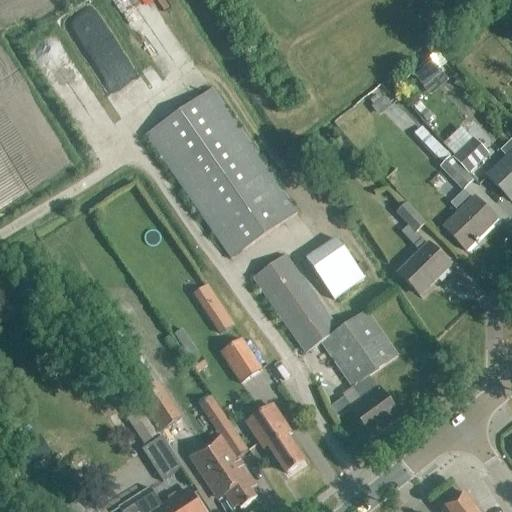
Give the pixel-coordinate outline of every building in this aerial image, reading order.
[(135,0),(149,24),(180,6),(176,0),(135,0)] [(77,71),(86,64),(66,36),(73,31),(65,19),(48,31),(77,71)] [(433,58),(428,63),(430,69),(436,70),(441,66),(439,60),(433,58)] [(384,93),(398,108),(413,94),(399,79),(384,93)] [(101,93),(88,101),(114,144),(140,128),(113,86),(101,93)] [(208,94),(160,129),(143,141),(231,262),(296,215),(234,129),(208,94)] [(385,98),(372,108),(376,113),(383,112),(391,106),(385,98)] [(417,102),(412,107),(426,123),(431,118),(417,102)] [(419,126),(411,134),(442,167),(450,159),(419,126)] [(342,137),(332,146),(340,155),(350,145),(342,137)] [(473,140),(453,159),(468,176),(488,156),(473,140)] [(500,152),(507,159),(487,178),(509,200),(511,197),(511,142),(511,141),(500,152)] [(462,192),(473,182),(466,175),(450,159),(442,167),(440,169),(462,192)] [(450,205),(459,214),(444,230),(466,252),(495,223),(464,192),(450,205)] [(401,234),(420,254),(397,276),(417,297),(427,287),(425,286),(430,281),(434,284),(450,270),(416,234),(425,225),(406,205),(397,214),(409,226),(401,234)] [(364,280),(337,240),(306,261),(333,301),(364,280)] [(372,439),(399,420),(370,379),(398,359),(366,313),(338,333),(285,258),(253,281),(305,356),(321,345),(351,389),(349,390),(358,404),(351,409),(372,439)] [(222,308),(209,316),(221,334),(233,326),(232,323),(222,308)] [(241,385),(262,371),(242,341),(221,355),(241,385)] [(297,350),(286,358),(303,378),(313,369),(297,350)] [(202,358),(192,364),(198,373),(207,366),(202,358)] [(138,398),(163,436),(178,426),(153,388),(138,398)] [(222,445),(192,466),(208,490),(215,485),(233,510),(237,507),(240,511),(256,501),(245,483),(250,479),(237,461),(246,454),(227,426),(229,425),(211,398),(198,406),(216,433),(215,434),(222,445)] [(267,449),(286,476),(302,465),(284,438),(290,434),(272,407),(245,425),(263,451),(267,449)] [(16,432),(3,440),(11,453),(24,444),(16,432)] [(183,470),(162,438),(142,451),(162,483),(183,470)] [(135,507),(138,511),(199,511),(186,492),(162,508),(153,494),(135,507)] [(477,511),(466,496),(443,511),(477,511)]
